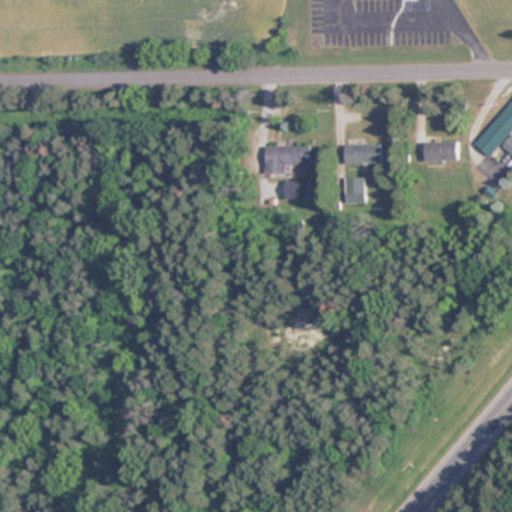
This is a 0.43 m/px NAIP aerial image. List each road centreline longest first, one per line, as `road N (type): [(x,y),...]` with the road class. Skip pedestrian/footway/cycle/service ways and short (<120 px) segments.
road 1 (residential): [(0,82),(511,67)]
road 2 (primary): [(414,511),(511,397)]
